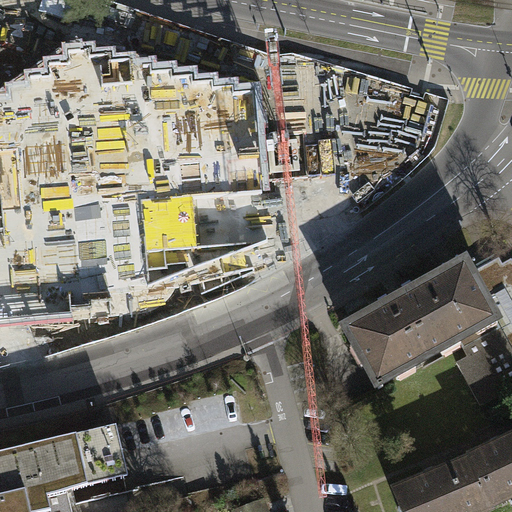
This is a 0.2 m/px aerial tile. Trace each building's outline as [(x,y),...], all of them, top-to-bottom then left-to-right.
[(0,322),(73,317),(73,311),(93,309),(92,303),(112,302),(112,296),(132,294),(131,288),(151,287),(150,275),(190,272),(189,260),(228,257),(228,245),(267,242),(255,94),(235,96),(234,89),(214,91),(214,84),(194,85),(193,79),(173,80),(173,73),(153,75),(152,68),(132,70),(132,63),(112,65),(111,58),(91,59),(91,52),(68,54),(69,66),(49,67),(50,78),(30,80),(31,91),(11,93),(12,104),(0,105),(0,322)] [(493,264),(499,260),(492,246),(466,261),(466,262),(476,276),(472,279),(474,282),(497,269),(493,264)] [(511,349),(511,262),(511,261),(503,266),(499,260),(493,264),(497,269),(474,282),(472,279),(476,276),(466,262),(445,275),(445,277),(408,297),(407,296),(392,304),(393,305),(346,331),(379,390),(383,388),(382,385),(398,376),(396,374),(412,365),(413,368),(443,351),(441,349),(457,340),(458,343),(460,342),(477,332),(475,329),(495,319),(508,343),(511,349)] [(477,332),(460,342),(468,357),(457,363),(481,406),(511,391),(511,362),(503,346),(508,343),(495,319),(475,329),(477,332)] [(117,424),(0,451),(0,511),(73,511),(68,488),(129,475),(117,424)] [(402,511),(502,511),(511,507),(511,438),(504,442),(438,471),(393,490),(402,511)]
